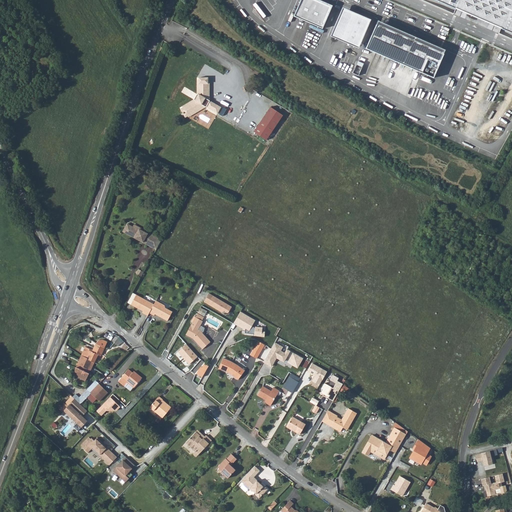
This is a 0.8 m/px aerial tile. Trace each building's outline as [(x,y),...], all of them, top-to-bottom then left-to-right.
[(320,0),(299,0),(293,16),(322,28),(332,5),(320,0)] [(511,0),(437,0),(455,8),(465,12),(491,23),(500,27),(511,32),(511,0)] [(342,7),(330,36),(358,48),(370,19),(342,7)] [(376,24),(365,47),(433,77),(443,53),(376,24)] [(352,72),(357,75),(362,63),(357,60),(352,72)] [(208,77),(198,78),(197,93),(194,100),(180,108),(186,117),(205,106),(217,113),(221,107),(208,100),(208,77)] [(254,133),(266,141),(282,116),(269,108),(254,133)] [(160,238),(148,231),(148,232),(140,228),(139,229),(133,225),(127,222),(123,231),(135,237),(135,236),(138,237),(137,238),(155,248),(160,238)] [(148,232),(148,231),(134,223),(133,225),(139,229),(140,228),(148,232)] [(141,263),(135,274),(141,277),(147,266),(141,263)] [(132,293),(127,303),(131,305),(136,295),(132,293)] [(209,293),(206,297),(211,300),(208,304),(221,312),(225,311),(228,313),(232,307),(209,293)] [(136,295),(131,305),(143,312),(142,313),(148,316),(149,313),(154,305),(136,295)] [(154,305),(149,313),(154,316),(155,314),(167,321),(172,312),(165,308),(164,306),(156,301),(154,305)] [(205,316),(207,310),(201,307),(198,312),(205,316)] [(240,311),(233,323),(244,330),(245,333),(253,334),(253,335),(264,337),(265,332),(262,331),(262,327),(251,326),(254,320),(240,311)] [(198,314),(193,323),(200,327),(203,321),(202,321),(204,317),(198,314)] [(193,339),(202,349),(210,341),(201,331),(198,330),(200,327),(193,323),(186,334),(193,339)] [(264,344),(258,341),(250,354),(256,358),(264,344)] [(274,342),(263,362),(271,366),(276,357),(284,361),(286,356),(291,358),(289,362),(297,366),(302,358),(286,349),(285,352),(281,350),(283,346),(274,342)] [(103,352),(105,347),(96,343),(94,348),(103,352)] [(187,344),(178,351),(183,357),(192,349),(187,344)] [(101,356),(103,352),(94,348),(92,351),(89,350),(90,349),(86,346),(81,356),(82,356),(83,356),(92,361),(94,362),(98,355),(101,356)] [(192,349),(183,357),(189,364),(198,356),(192,349)] [(81,360),(90,365),(92,361),(83,356),(82,356),(81,360)] [(232,362),(223,358),(218,368),(229,373),(238,379),(244,370),(238,365),(232,362)] [(88,369),(90,365),(81,360),(79,364),(78,364),(77,367),(83,370),(84,370),(85,368),(88,369)] [(196,372),(203,376),(209,364),(205,362),(203,366),(202,365),(196,372)] [(326,371),(312,363),(306,372),(314,376),(311,381),(319,385),(326,371)] [(89,373),(90,370),(88,369),(85,368),(84,370),(83,370),(77,367),(76,367),(75,370),(76,372),(76,374),(78,376),(79,377),(80,378),(86,380),(89,373)] [(133,373),(128,369),(118,381),(124,386),(127,382),(134,388),(140,380),(135,376),(137,374),(134,371),(133,373)] [(301,376),(297,373),(295,376),(291,373),(289,376),(292,378),(285,389),(291,392),(298,382),(297,381),(300,378),(299,378),(301,376)] [(338,378),(332,375),(329,380),(330,380),(327,385),(325,384),(321,389),(322,389),(320,393),(324,395),(325,394),(328,396),(327,398),(332,401),(336,395),(334,394),(336,391),(338,392),(342,384),(337,381),(338,378)] [(99,384),(90,393),(99,402),(104,397),(100,393),(104,388),(99,384)] [(257,395),(264,399),(266,400),(265,402),(270,405),(279,391),(273,387),(271,391),(262,386),(257,395)] [(104,397),(108,392),(104,388),(100,393),(104,397)] [(76,394),(73,397),(74,398),(80,403),(90,393),(86,390),(79,397),(76,394)] [(110,396),(97,410),(101,415),(107,409),(117,409),(120,406),(110,396)] [(149,407),(162,417),(171,407),(167,404),(165,405),(161,401),(162,400),(159,396),(149,407)] [(80,403),(74,398),(68,405),(65,402),(59,408),(63,412),(64,411),(76,422),(73,426),(78,430),(87,421),(82,416),(87,410),(80,403)] [(318,402),(311,398),(309,402),(314,406),(315,406),(318,402)] [(328,410),(321,421),(331,426),(332,425),(334,426),(335,428),(340,431),(343,427),(347,429),(356,413),(348,408),(342,420),(337,417),(337,416),(328,410)] [(287,427),(295,431),(299,434),(305,424),(292,417),(287,427)] [(372,435),(362,452),(368,455),(370,451),(384,459),(390,449),(395,453),(408,431),(405,429),(403,432),(394,428),(385,443),(372,435)] [(201,439),(204,437),(197,430),(195,432),(199,436),(198,437),(201,439)] [(205,435),(204,437),(201,439),(198,437),(199,436),(195,432),(185,442),(195,451),(196,450),(199,453),(211,441),(205,435)] [(83,446),(82,447),(87,452),(93,447),(100,454),(99,456),(110,466),(118,457),(97,437),(94,440),(91,437),(90,438),(89,437),(82,444),(83,446)] [(489,452),(474,455),(476,462),(482,460),(483,466),(492,464),(489,452)] [(224,458),(216,467),(220,471),(219,471),(227,478),(234,470),(229,465),(235,459),(230,454),(225,459),(224,458)] [(126,457),(113,470),(126,482),(132,475),(129,471),(134,465),(126,457)] [(255,465),(240,480),(249,488),(250,487),(253,489),(256,492),(258,491),(262,494),(268,488),(263,484),(262,485),(260,483),(257,480),(257,479),(254,476),(260,470),(255,465)] [(489,477),(479,479),(481,486),(484,485),(486,491),(482,492),(484,497),(494,494),(493,490),(499,489),(500,494),(506,492),(504,485),(501,486),(500,483),(503,482),(501,473),(493,475),(495,483),(490,484),(489,477)] [(410,482),(399,476),(395,485),(393,485),(390,490),(402,496),(410,482)] [(300,511),(297,508),(295,508),(294,509),(293,508),(293,506),(291,504),(293,502),(289,498),(279,508),(283,511),(300,511)] [(445,511),(444,507),(440,505),(438,509),(435,507),(434,508),(426,503),(420,511),(445,511)]
